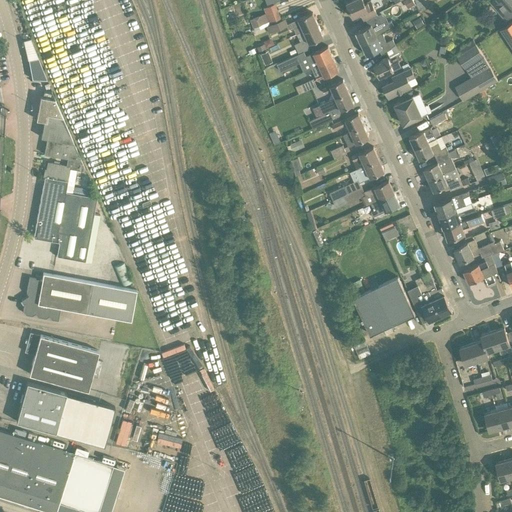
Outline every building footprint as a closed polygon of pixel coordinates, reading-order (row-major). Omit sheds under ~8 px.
[(366,19),(366,20),(377,14),(377,13),(371,1),(365,3),(363,0),(353,0),(347,3),(353,16),(361,13),(364,20),(366,19)] [(511,0),(492,0),(491,2),(506,20),(511,14),(511,0)] [(265,8),(267,12),(267,13),(278,9),(276,4),(265,8)] [(278,9),(267,13),(269,18),(280,14),(278,9)] [(269,18),(267,13),(267,12),(250,19),(253,27),(270,21),(269,18)] [(286,18),(282,20),(271,24),(266,26),(269,33),(277,30),(278,33),(293,27),(297,35),(304,32),(319,25),(313,12),(291,22),(288,24),(286,18)] [(269,18),(270,21),(271,24),(282,20),(280,14),(269,18)] [(377,14),(366,20),(368,25),(356,31),(362,43),(377,36),(382,33),(382,32),(394,26),(391,21),(382,26),(377,14)] [(420,17),(413,21),(417,28),(424,24),(420,17)] [(511,20),(500,29),(511,46),(511,20)] [(324,37),(319,25),(304,32),(308,38),(295,44),(299,54),(310,49),(308,44),(324,37)] [(387,50),(388,50),(396,45),(393,38),(386,42),(382,33),(377,36),(362,43),(367,54),(379,49),(382,54),(387,50)] [(31,39),(24,40),(28,59),(32,79),(47,79),(31,39)] [(484,55),(477,44),(473,39),(464,46),(467,51),(458,57),(472,78),(456,87),(463,100),(498,80),(484,55)] [(396,45),(388,50),(391,58),(389,58),(388,57),(381,60),(382,61),(374,65),(380,77),(394,70),(391,64),(399,60),(397,55),(402,53),(396,45)] [(312,68),(320,64),(334,57),(328,46),(307,56),(309,61),(312,68)] [(289,66),(302,61),(299,54),(277,64),(279,69),(288,64),(289,66)] [(316,75),(318,80),(339,70),(334,57),(320,64),(323,72),(316,75)] [(392,76),(394,80),(384,85),(389,97),(411,86),(408,80),(415,76),(411,67),(405,70),(392,76)] [(317,86),(313,78),(301,84),(302,85),(305,91),(317,86)] [(333,90),(336,98),(349,92),(343,79),(323,88),(325,94),(333,90)] [(305,91),(302,85),(297,87),(299,93),(305,91)] [(484,88),(478,91),(482,98),(487,95),(484,88)] [(336,117),(334,113),(354,104),(349,92),(336,98),(339,104),(331,108),(332,110),(309,120),(313,128),(336,117)] [(395,104),(404,124),(422,116),(428,113),(419,93),(413,96),(395,104)] [(55,98),(40,96),(36,119),(44,121),(66,125),(55,98)] [(446,110),(429,120),(432,126),(447,118),(446,118),(450,116),(446,110)] [(332,125),(335,130),(348,124),(351,131),(364,125),(359,113),(332,125)] [(44,121),(41,137),(47,138),(74,143),(66,125),(44,121)] [(344,134),(347,142),(350,146),(370,137),(364,125),(351,131),(344,134)] [(434,131),(432,127),(410,137),(415,148),(429,142),(426,135),(434,131)] [(434,153),(436,157),(449,152),(442,136),(429,142),(415,148),(420,159),(434,153)] [(44,154),(81,161),(74,143),(47,138),(44,154)] [(484,143),(489,153),(496,150),(491,139),(484,143)] [(296,142),(291,144),(294,151),(299,149),(296,142)] [(508,152),(504,144),(497,148),(500,156),(508,152)] [(347,153),(343,145),(331,150),(335,159),(347,153)] [(352,156),(358,169),(379,159),(374,146),(352,156)] [(436,157),(438,162),(424,168),(429,179),(444,173),(456,168),(449,152),(436,157)] [(70,192),(73,193),(77,170),(86,171),(81,161),(44,154),(67,158),(66,165),(47,161),(46,169),(45,168),(43,176),(45,176),(44,177),(72,182),(70,192)] [(469,162),(477,181),(486,178),(478,158),(474,160),(470,162),(469,162)] [(358,169),(363,181),(385,171),(379,159),(358,169)] [(487,175),(503,170),(501,163),(485,168),(487,175)] [(318,175),(325,172),(323,166),(316,169),(318,175)] [(503,172),(489,177),(493,188),(507,183),(503,172)] [(446,178),(444,173),(429,179),(434,191),(448,185),(450,190),(463,186),(460,178),(455,180),(453,174),(446,178)] [(100,215),(94,213),(97,197),(73,193),(70,192),(72,182),(44,177),(33,237),(63,243),(60,256),(56,255),(56,256),(91,262),(100,215)] [(359,179),(345,185),(349,193),(362,187),(359,179)] [(343,195),(337,198),(333,200),(336,208),(362,196),(366,205),(371,203),(394,192),(389,180),(364,191),(362,187),(349,193),(343,195)] [(343,195),(340,187),(333,190),(337,198),(343,195)] [(440,215),(457,209),(455,203),(470,198),(467,191),(435,202),(440,215)] [(371,211),(373,216),(400,204),(394,192),(371,203),(374,209),(371,211)] [(494,218),(506,214),(504,206),(491,210),(494,218)] [(457,209),(440,215),(444,226),(478,215),(476,208),(459,214),(457,209)] [(482,213),(478,215),(444,226),(448,239),(464,233),(463,228),(484,221),(482,213)] [(403,231),(400,225),(397,219),(393,221),(396,227),(398,233),(403,231)] [(394,226),(392,221),(380,227),(381,231),(394,226)] [(317,229),(312,231),(318,246),(323,244),(317,229)] [(491,254),(498,251),(504,249),(500,240),(496,242),(495,240),(491,242),(478,247),(478,246),(474,239),(468,242),(460,245),(460,247),(454,249),(460,262),(474,256),(473,255),(480,252),(482,257),(484,256),(491,253),(491,254)] [(498,251),(491,254),(495,267),(503,264),(498,251)] [(495,267),(491,254),(491,253),(484,256),(486,261),(479,264),(479,263),(464,270),(469,283),(483,276),(484,278),(492,274),(490,269),(495,267)] [(429,272),(422,275),(440,316),(446,313),(447,312),(452,310),(442,288),(437,290),(429,272)] [(25,314),(27,314),(32,315),(35,313),(38,316),(46,317),(49,315),(51,319),(58,320),(60,307),(131,320),(136,290),(52,274),(43,273),(42,280),(29,277),(26,292),(29,295),(22,300),(24,303),(23,310),(25,314)] [(435,318),(440,316),(422,275),(421,275),(422,276),(415,279),(421,291),(416,294),(418,297),(412,300),(419,315),(425,312),(429,320),(434,318),(435,318)] [(390,325),(393,324),(415,314),(398,277),(353,297),(370,334),(383,329),(383,327),(389,324),(390,325)] [(499,348),(510,344),(504,327),(493,331),(499,348)] [(481,335),(483,340),(488,357),(489,356),(487,352),(499,348),(493,331),(481,335)] [(30,374),(87,390),(99,350),(30,332),(28,340),(27,339),(26,340),(25,342),(26,343),(27,343),(24,351),(34,354),(30,374)] [(483,340),(471,344),(477,360),(488,357),(483,340)] [(477,360),(471,344),(460,347),(466,364),(477,360)] [(491,374),(480,377),(481,382),(492,379),(491,374)] [(466,380),(468,386),(481,382),(480,377),(469,380),(469,379),(466,380)] [(27,382),(16,420),(16,421),(104,443),(114,402),(27,382)] [(495,405),(496,410),(501,427),(511,424),(511,421),(508,407),(507,402),(495,405)] [(501,427),(496,410),(485,413),(489,431),(501,427)] [(121,419),(116,442),(125,445),(131,421),(121,419)] [(0,495),(52,511),(97,511),(113,465),(75,453),(0,429),(0,495)] [(153,453),(176,460),(182,438),(159,432),(153,453)] [(511,476),(511,475),(508,459),(496,463),(501,480),(511,476)]
